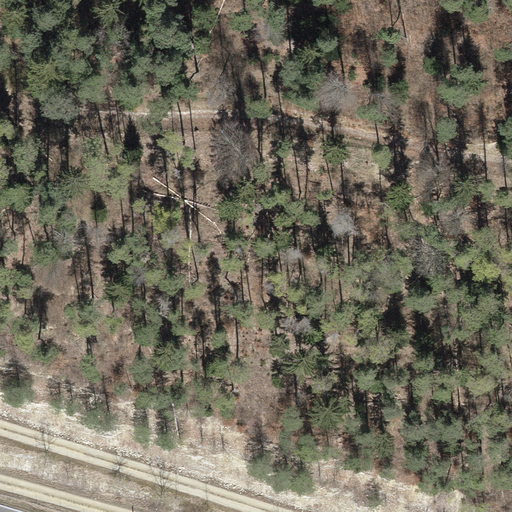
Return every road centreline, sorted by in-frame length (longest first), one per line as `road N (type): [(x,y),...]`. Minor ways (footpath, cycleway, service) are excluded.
road 1 (track): [(511,164),(232,118),(36,110),(0,91)]
road 2 (track): [(0,432),(248,511)]
